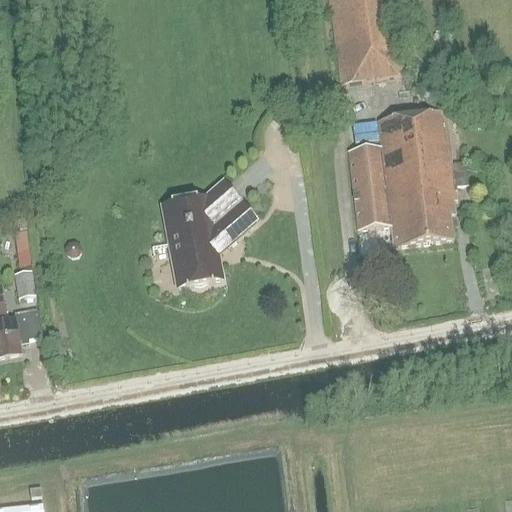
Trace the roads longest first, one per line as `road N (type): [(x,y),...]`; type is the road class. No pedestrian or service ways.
road 1 (unclassified): [(0,411),(511,318)]
road 2 (unknown): [(376,98),(340,122),(327,145),(340,349)]
